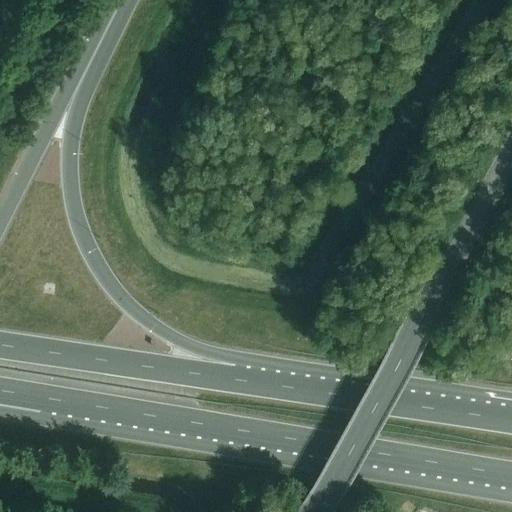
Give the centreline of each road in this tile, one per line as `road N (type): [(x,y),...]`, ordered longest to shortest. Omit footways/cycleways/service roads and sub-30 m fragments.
road 1 (trunk): [(279,387),(134,318),(96,278),(73,229),(66,152),(114,0)]
road 2 (trunk): [(95,404),(511,475)]
road 3 (tertiary): [(306,511),(511,149)]
road 4 (trunk): [(279,387),(0,344)]
road 5 (trunk): [(114,0),(0,216)]
road 6 (trunk): [(511,421),(279,387)]
